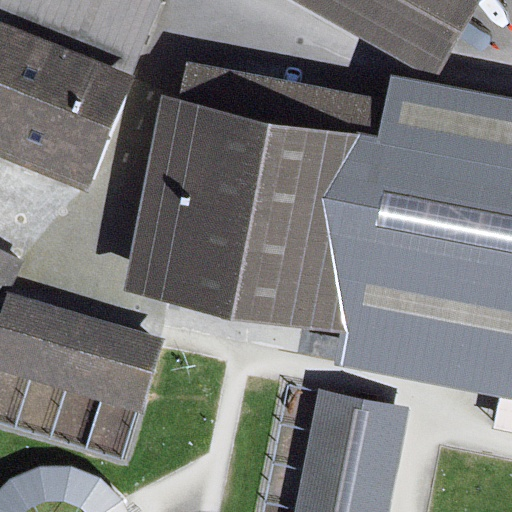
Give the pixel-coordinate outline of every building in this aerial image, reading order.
[(0,0),(0,11),(130,66),(157,0),(0,0)] [(309,0),(443,70),(480,0),(309,0)] [(0,151),(80,185),(130,66),(0,11),(0,151)] [(345,322),(337,364),(498,394),(492,426),(511,429),(511,98),(392,76),(382,128),(345,322)] [(345,322),(382,128),(161,87),(125,281),(345,322)] [(0,293),(18,255),(0,246),(0,293)] [(161,334),(9,289),(0,319),(0,366),(140,407),(161,334)] [(387,511),(408,409),(318,391),(294,511),(387,511)] [(102,481),(73,468),(42,467),(13,477),(0,488),(0,511),(125,511),(123,504),(102,481)]
